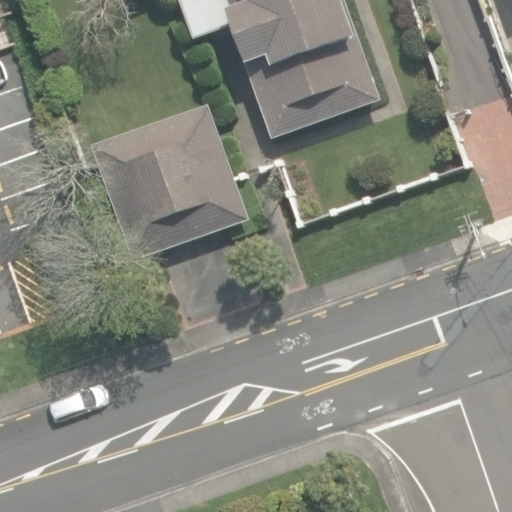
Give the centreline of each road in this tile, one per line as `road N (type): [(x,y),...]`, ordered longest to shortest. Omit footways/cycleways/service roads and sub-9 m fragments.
road 1 (tertiary): [(0,483),(435,336)]
road 2 (residential): [(495,511),(435,336)]
